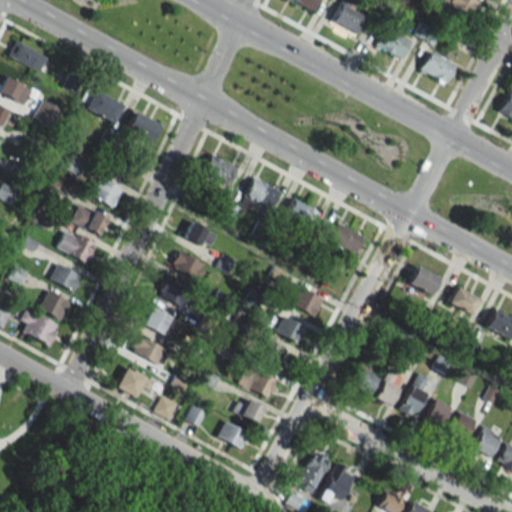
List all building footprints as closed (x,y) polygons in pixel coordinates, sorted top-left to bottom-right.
[(290,0),(309,10),(313,0),(290,0)] [(337,0),(327,21),(353,34),(362,15),(345,6),(348,1),(345,0),(337,0)] [(439,0),(438,3),(468,16),(475,0),(439,0)] [(407,40),(381,26),(371,45),(397,59),(407,40)] [(4,56),(35,72),(43,56),(12,39),(4,56)] [(451,63),(425,51),(416,70),(441,83),(451,63)] [(79,83),(67,65),(52,75),(64,93),(79,83)] [(28,89),(1,74),(0,76),(0,94),(19,105),(28,89)] [(495,112),(511,119),(511,87),(507,85),(495,112)] [(80,110),(111,120),(117,101),(86,90),(80,110)] [(27,116),(45,129),(58,110),(40,97),(27,116)] [(121,130),(146,143),(156,123),(131,111),(121,130)] [(198,172),(224,185),(233,166),(207,153),(198,172)] [(76,176),(83,163),(68,154),(60,166),(76,176)] [(81,194),(110,206),(117,187),(89,176),(81,194)] [(261,216),(275,189),(250,176),(236,203),(261,216)] [(0,198),(6,202),(13,189),(0,181),(0,198)] [(306,229),(316,210),(291,198),(281,217),(306,229)] [(95,235),(104,216),(75,203),(66,221),(95,235)] [(203,228),(187,220),(179,237),(196,244),(203,228)] [(360,236),(334,222),(325,240),(350,253),(360,236)] [(90,243),(61,228),(51,247),(81,262),(90,243)] [(166,267),(196,280),(203,264),(173,251),(166,267)] [(69,291),(77,274),(52,263),(44,279),(69,291)] [(403,283),(426,296),(436,278),(413,265),(403,283)] [(153,293),(177,307),(186,291),(162,277),(153,293)] [(318,298),(297,286),(288,304),(309,315),(318,298)] [(468,314),(476,298),(452,286),(443,302),(468,314)] [(34,308),(57,319),(66,299),(43,289),(34,308)] [(170,316),(145,307),(138,326),(163,335),(170,316)] [(511,327),(511,318),(490,307),(480,326),(506,339),(511,327)] [(47,344),(55,323),(20,309),(16,320),(21,322),(17,331),(47,344)] [(270,331),(293,343),(302,327),(279,315),(270,331)] [(152,364),(160,349),(135,335),(127,350),(152,364)] [(254,355),(270,365),(279,349),(263,339),(254,355)] [(272,378),(241,365),(234,384),(265,396),(272,378)] [(364,393),(374,375),(356,365),(346,384),(364,393)] [(143,381),(126,366),(111,383),(128,398),(143,381)] [(386,405),(400,377),(384,369),(370,397),(386,405)] [(427,380),(412,372),(395,409),(410,416),(427,380)] [(172,403),(158,395),(150,410),(164,418),(172,403)] [(252,423),(260,407),(237,395),(229,411),(252,423)] [(448,406),(432,397),(420,419),(436,428),(448,406)] [(194,425),(201,411),(188,405),(182,419),(194,425)] [(444,434),(460,442),(471,419),(456,411),(444,434)] [(246,434),(220,420),(212,436),(238,449),(246,434)] [(480,424),(467,447),(483,456),(492,439),(484,435),(488,429),(480,424)] [(511,447),(502,442),(493,458),(508,467),(511,460),(511,447)] [(308,493),(325,458),(308,450),(292,485),(308,493)] [(330,464),(316,498),(323,501),(326,495),(345,503),(356,475),(330,464)] [(385,511),(392,511),(399,499),(382,490),(373,505),(385,511)] [(407,500),(400,511),(421,511),(423,509),(407,500)]
